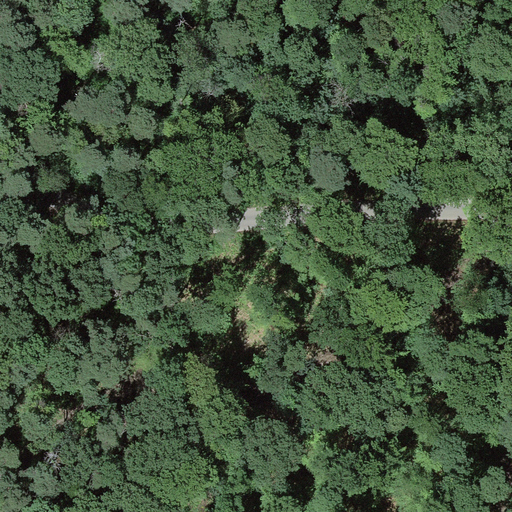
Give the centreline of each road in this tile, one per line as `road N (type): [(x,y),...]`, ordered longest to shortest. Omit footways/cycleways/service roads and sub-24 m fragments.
road 1 (unclassified): [(511,207),(130,224),(52,193),(0,129)]
road 2 (track): [(511,90),(391,44),(322,0)]
